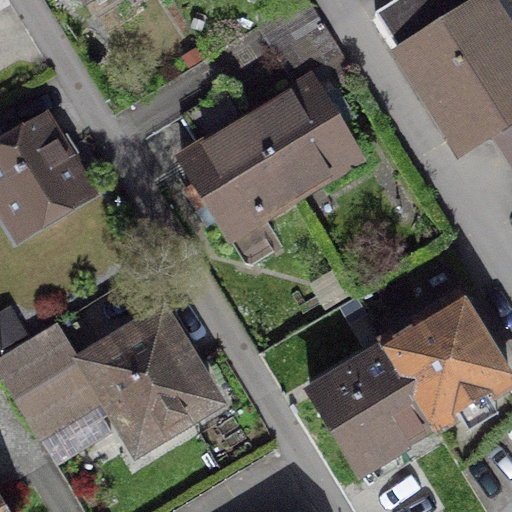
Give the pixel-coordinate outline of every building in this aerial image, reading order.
[(300,0),(284,0),(250,21),(285,78),(331,50),(300,0)] [(511,0),(342,0),(511,267),(511,0)] [(367,167),(312,76),(173,160),(228,250),(367,167)] [(75,200),(19,110),(0,122),(0,239),(3,244),(75,200)] [(501,371),(455,290),(373,337),(419,417),(501,371)] [(201,408),(141,304),(60,351),(120,455),(201,408)] [(0,337),(0,408),(19,442),(80,408),(31,322),(1,339),(0,337)] [(414,418),(368,338),(286,384),(333,465),(414,418)]
